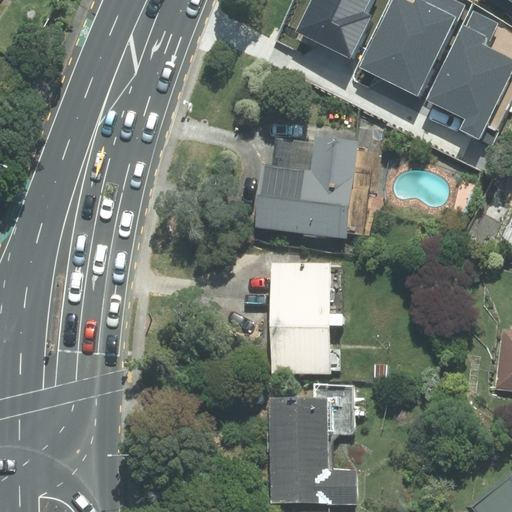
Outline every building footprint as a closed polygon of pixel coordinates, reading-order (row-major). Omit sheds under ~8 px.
[(371,1),(340,68),(430,109),(460,42),(371,1)] [(344,239),(352,149),(307,146),(304,178),(256,174),(251,231),(344,239)] [(328,271),(268,271),(267,381),(327,381),(328,271)] [(511,324),(502,323),(493,393),(511,395),(511,324)] [(353,401),(354,390),(311,389),(310,405),(268,404),(266,511),(334,511),(357,511),(358,477),(326,476),(326,437),(353,438),(353,417),(365,418),(365,401),(353,401)] [(511,511),(511,470),(465,505),(469,511),(511,511)]
